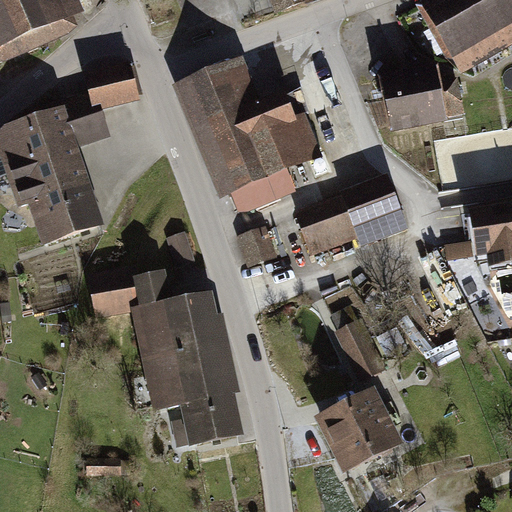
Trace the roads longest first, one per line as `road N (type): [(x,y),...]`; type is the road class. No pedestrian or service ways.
road 1 (tertiary): [(151,74),(250,351),(280,511)]
road 2 (residential): [(151,74),(361,0)]
road 3 (residential): [(134,22),(66,57),(0,116)]
road 4 (unknown): [(402,243),(453,257),(510,332)]
